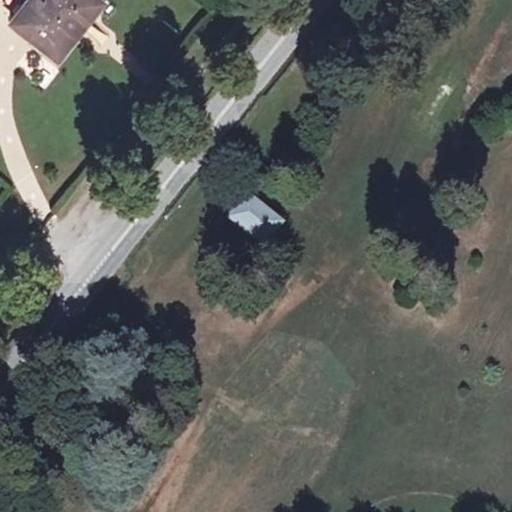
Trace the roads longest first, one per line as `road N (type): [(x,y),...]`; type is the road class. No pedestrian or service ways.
road 1 (secondary): [(302,0),(0,383)]
road 2 (unknown): [(0,129),(33,202),(67,240)]
